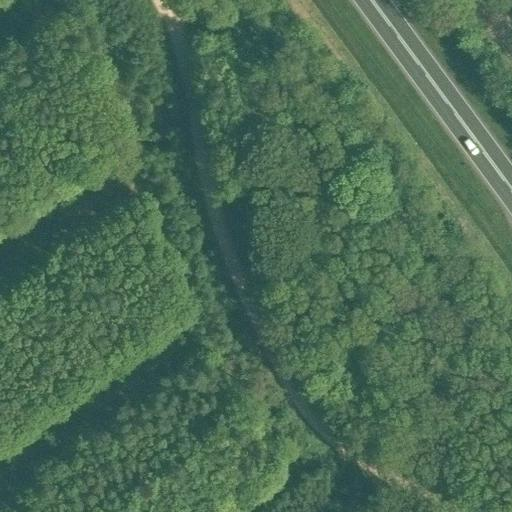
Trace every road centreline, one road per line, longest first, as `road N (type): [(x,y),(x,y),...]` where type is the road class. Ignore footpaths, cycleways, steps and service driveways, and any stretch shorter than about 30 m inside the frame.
road 1 (track): [(411,511),(408,480),(343,447),(268,356),(232,275),(205,177),(183,41),(159,0)]
road 2 (trunk): [(511,189),(369,0)]
